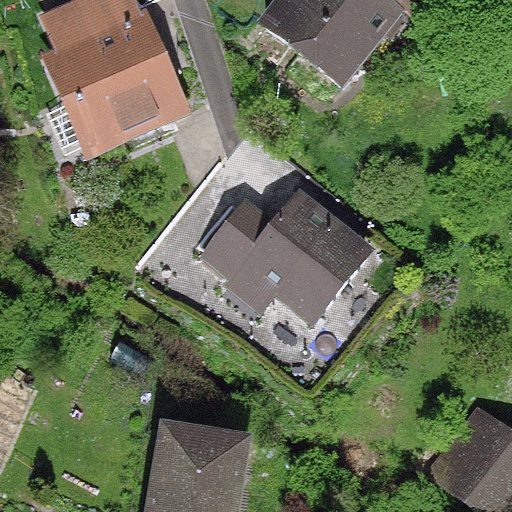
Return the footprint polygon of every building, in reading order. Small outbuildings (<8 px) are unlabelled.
[(85,0),(26,29),(95,170),(191,124),(131,0),(85,0)] [(292,0),(262,37),(341,101),(408,20),(432,37),(457,0),(292,0)] [(244,205),(196,265),(308,353),(379,264),(298,200),(274,229),(244,205)] [(486,511),(497,511),(511,493),(511,425),(485,403),(432,468),(486,511)] [(163,429),(145,511),(244,511),(258,449),(163,429)]
